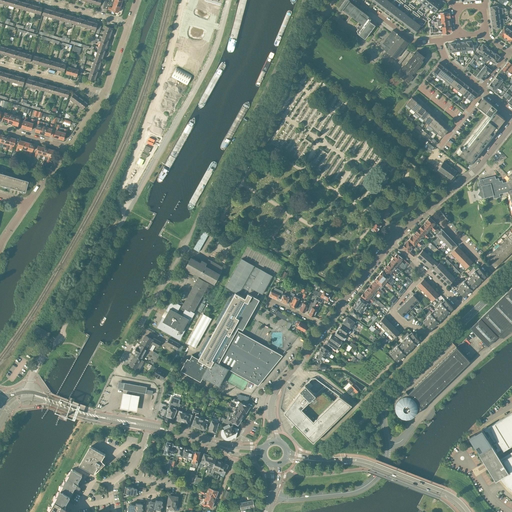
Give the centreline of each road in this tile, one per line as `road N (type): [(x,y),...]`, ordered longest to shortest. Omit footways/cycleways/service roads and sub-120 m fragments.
road 1 (unclassified): [(152,420),(160,383),(115,373),(262,97),(304,0)]
road 2 (unclassified): [(29,391),(34,369),(63,339),(210,59),(228,0)]
road 3 (secondary): [(383,404),(511,275)]
road 4 (secondary): [(465,511),(447,494),(369,464),(320,461)]
road 5 (unclassified): [(386,444),(403,439),(489,348)]
road 6 (secondary): [(386,444),(377,474),(356,490),(272,494)]
road 7 (residential): [(428,208),(491,273),(460,306)]
road 8 (secondary): [(150,423),(29,391)]
road 9 (secondary): [(30,397),(147,428)]
